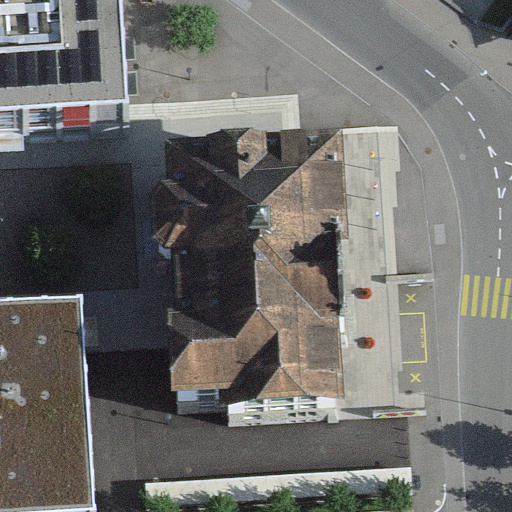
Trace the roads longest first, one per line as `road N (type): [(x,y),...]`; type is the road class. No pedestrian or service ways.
road 1 (residential): [(496,511),(490,393),(499,170)]
road 2 (residential): [(499,170),(466,108),(331,0)]
